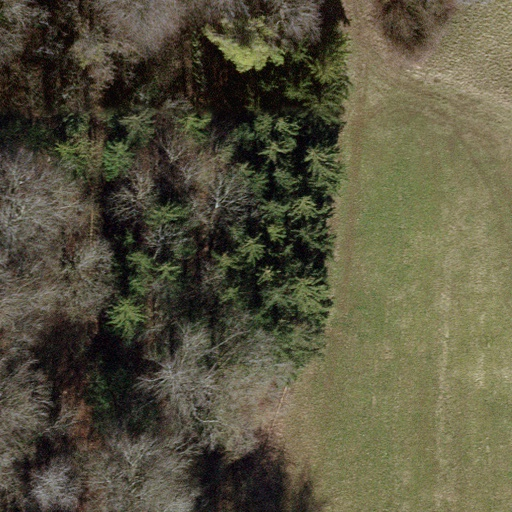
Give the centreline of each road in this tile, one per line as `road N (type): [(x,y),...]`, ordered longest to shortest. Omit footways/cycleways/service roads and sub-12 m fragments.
road 1 (track): [(91,511),(91,424),(197,97),(283,0)]
road 2 (track): [(511,112),(421,56),(396,0)]
